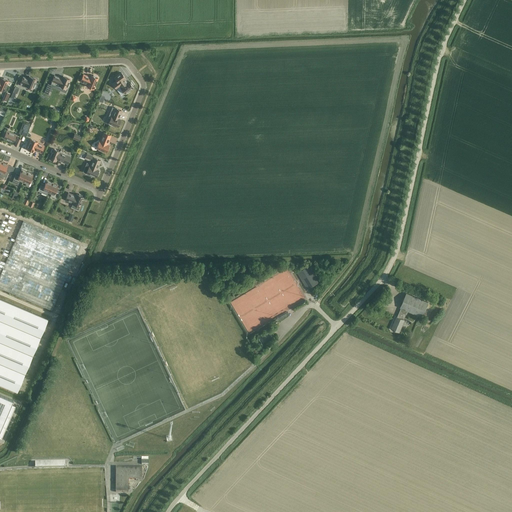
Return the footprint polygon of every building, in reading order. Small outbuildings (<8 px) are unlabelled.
[(125,78),(121,73),(114,78),(116,81),(112,84),(116,88),(120,85),(121,87),(120,87),(125,94),(126,93),(126,94),(129,92),(129,91),(133,87),(132,86),(133,85),(131,82),(130,83),(129,81),(127,83),(124,79),(125,78)] [(87,76),(83,74),(80,81),(87,84),(87,86),(94,89),(98,78),(96,77),(97,76),(93,75),(93,76),(91,75),(90,78),(87,76)] [(52,81),(51,83),(62,88),(62,87),(66,88),(67,87),(68,88),(69,84),(68,84),(70,79),(63,76),(62,79),(60,78),(54,75),(52,81)] [(20,85),(28,88),(28,87),(33,89),(33,88),(34,88),(35,85),(34,84),(36,79),(29,76),(28,79),(23,77),(21,82),(20,85)] [(0,88),(4,91),(8,81),(7,80),(7,79),(3,78),(3,79),(1,78),(1,80),(0,79),(0,88)] [(13,91),(10,97),(13,98),(16,93),(17,93),(19,88),(15,87),(13,91)] [(121,110),(116,108),(112,107),(108,118),(110,119),(108,123),(118,127),(121,119),(118,118),(121,110)] [(23,129),(21,134),(25,136),(30,123),(26,122),(25,124),(24,124),(22,129),(23,129)] [(16,135),(6,131),(6,132),(5,132),(3,135),(4,136),(3,138),(13,142),(13,141),(15,142),(14,144),(18,146),(21,139),(17,138),(17,139),(15,138),(16,135)] [(99,141),(96,148),(106,152),(107,150),(108,151),(109,147),(108,147),(109,145),(107,144),(111,135),(104,132),(100,141),(99,141)] [(31,139),(27,148),(28,149),(28,150),(32,152),(32,151),(34,151),(34,150),(41,152),(44,145),(37,143),(38,142),(31,139)] [(71,155),(60,150),(60,151),(53,148),(53,149),(52,149),(50,152),(51,152),(49,158),(51,159),(50,160),(54,161),(54,160),(56,161),(57,159),(68,164),(71,157),(70,157),(71,155)] [(89,166),(86,173),(96,177),(96,175),(97,176),(99,172),(98,172),(99,170),(97,169),(100,160),(93,157),(90,166),(89,166)] [(2,161),(0,165),(0,171),(0,172),(0,173),(0,174),(0,177),(5,179),(9,171),(5,170),(8,164),(2,161)] [(20,180),(23,182),(27,172),(21,170),(19,175),(15,174),(12,182),(18,185),(20,180)] [(27,172),(23,182),(26,183),(25,185),(31,188),(34,182),(30,180),(33,174),(27,172)] [(48,192),(52,182),(46,180),(45,184),(41,183),(38,191),(47,195),(48,192)] [(52,182),(48,192),(51,194),(50,196),(56,198),(59,192),(55,191),(58,185),(52,182)] [(73,203),(73,204),(80,207),(84,197),(82,196),(83,195),(79,194),(78,195),(77,194),(76,196),(68,193),(65,199),(73,203)] [(23,221),(0,274),(0,287),(52,310),(79,245),(23,221)] [(292,303),(304,297),(287,267),(262,281),(265,287),(266,294),(266,295),(267,302),(268,302),(270,301),(271,305),(274,305),(275,307),(279,305),(282,311),(282,307),(285,307),(285,309),(287,309),(292,306),(292,303)] [(310,286),(317,282),(308,267),(299,272),(302,277),(303,276),(310,286)] [(406,293),(400,307),(401,308),(407,310),(422,316),(424,311),(428,302),(406,293)] [(0,298),(0,384),(17,392),(48,319),(0,298)] [(404,319),(407,310),(401,308),(397,317),(396,316),(391,328),(399,332),(404,320),(404,319)] [(0,437),(2,439),(15,406),(11,404),(13,400),(0,394),(0,437)] [(115,492),(128,492),(128,479),(142,480),(142,467),(115,466),(115,492)]
